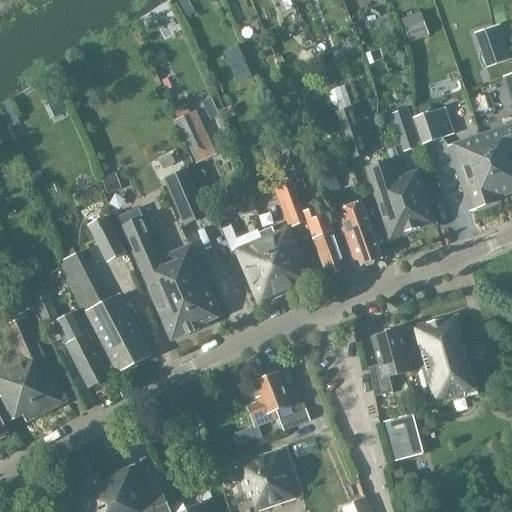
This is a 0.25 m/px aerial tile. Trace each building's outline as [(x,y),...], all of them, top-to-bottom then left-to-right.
[(419,36),(427,33),(423,22),(415,25),(419,36)] [(486,69),(500,64),(487,29),(474,34),(486,69)] [(380,48),(342,62),(361,115),(399,102),(380,48)] [(245,61),(228,66),(232,79),(249,74),(245,61)] [(352,110),(337,115),(352,161),(367,156),(352,110)] [(216,154),(195,112),(177,120),(197,163),(216,154)] [(433,112),(414,119),(423,145),(442,138),(433,112)] [(511,125),(448,146),(471,211),(497,202),(496,198),(511,192),(511,125)] [(302,173),(292,142),(279,146),(289,177),(302,173)] [(391,161),(390,161),(413,232),(436,225),(419,171),(405,176),(404,173),(403,174),(399,160),(391,163),(391,161)] [(413,232),(390,161),(366,169),(390,240),(413,232)] [(208,217),(189,171),(166,180),(186,227),(208,217)] [(273,187),(288,229),(304,223),(289,181),(273,187)] [(361,202),(337,211),(354,261),(359,259),(362,266),(381,259),(361,202)] [(313,206),(303,210),(309,227),(329,276),(347,268),(325,212),(317,215),(313,206)] [(221,317),(191,246),(161,259),(144,218),(143,219),(140,210),(120,218),(124,227),(123,227),(171,341),(208,326),(206,323),(221,317)] [(105,216),(89,224),(107,262),(123,254),(105,216)] [(271,228),(259,233),(262,240),(286,294),(298,288),(297,284),(310,279),(288,229),(274,235),(271,228)] [(262,240),(259,233),(247,238),(250,245),(237,251),(260,305),(286,294),(262,240)] [(20,315),(21,316),(36,310),(21,275),(6,282),(16,305),(11,306),(15,317),(20,315)] [(32,296),(44,324),(56,319),(44,291),(32,296)] [(119,296),(87,312),(119,373),(150,356),(119,296)] [(89,387),(109,377),(75,312),(55,323),(89,387)] [(478,388),(458,316),(407,330),(428,406),(464,396),(463,392),(478,388)] [(27,423),(69,402),(39,346),(27,317),(9,325),(21,353),(0,363),(0,400),(11,421),(23,416),(27,423)] [(381,366),(369,369),(377,396),(394,392),(390,377),(410,372),(399,331),(373,338),(381,366)] [(263,401),(247,407),(254,427),(280,417),(277,411),(291,405),(279,373),(255,382),(263,401)] [(304,410),(278,420),(282,433),(308,423),(304,410)] [(0,437),(9,433),(0,415),(0,437)] [(393,463),(400,461),(422,456),(412,415),(383,423),(393,463)] [(258,511),(302,496),(286,448),(238,464),(249,500),(254,498),(258,511)] [(78,511),(169,511),(161,492),(148,498),(134,465),(118,472),(116,469),(69,489),(78,511)] [(371,511),(366,499),(341,509),(342,511),(371,511)]
